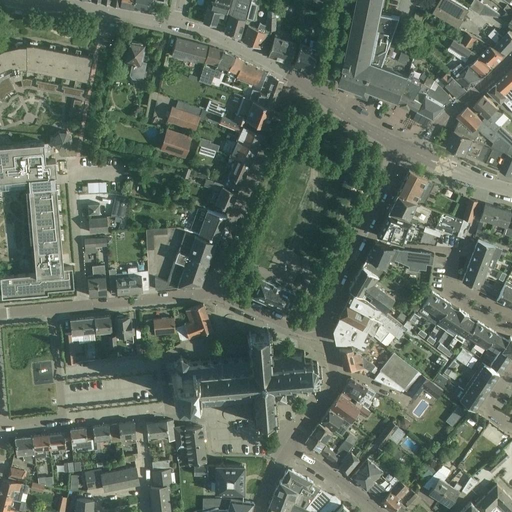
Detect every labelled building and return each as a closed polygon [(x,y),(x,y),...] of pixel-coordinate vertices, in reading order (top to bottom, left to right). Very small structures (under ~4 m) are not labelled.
[(120,0),(120,6),(134,8),(135,0),(120,0)] [(155,0),(135,0),(134,8),(133,9),(150,12),(154,9),(155,0)] [(227,15),(230,7),(232,0),(224,0),(223,5),(212,2),(210,8),(207,8),(203,21),(216,25),(219,13),(227,15)] [(226,28),(224,33),(240,38),(246,21),(251,4),(240,0),(238,0),(233,16),(231,15),(226,28)] [(400,100),(400,99),(409,76),(382,66),(400,17),(381,14),(384,0),(358,0),(356,10),(345,63),(347,64),(341,81),(358,88),(356,94),(372,100),(376,91),(400,100)] [(470,9),(453,0),(431,0),(428,9),(434,12),(433,12),(459,27),(470,9)] [(475,11),(480,1),(478,0),(474,0),(470,8),(475,11)] [(480,14),(486,5),(480,1),(475,11),(480,14)] [(258,5),(252,4),(248,19),(255,20),(258,5)] [(511,27),(511,15),(507,11),(505,15),(504,14),(501,19),(508,25),(511,27)] [(421,25),(424,15),(416,13),(413,23),(421,25)] [(276,17),(267,17),(267,26),(267,29),(276,30),(276,17)] [(261,48),(267,33),(267,29),(267,26),(260,23),(258,29),(249,26),(243,41),(261,48)] [(489,25),(483,31),(489,35),(497,43),(493,47),(504,56),(508,53),(511,48),(511,35),(508,32),(504,37),(495,29),(494,29),(489,25)] [(471,48),(477,38),(468,32),(462,42),(471,48)] [(310,71),(315,58),(318,49),(317,49),(318,41),(310,39),(311,34),(302,33),(301,43),(298,51),(294,49),(290,63),(310,71)] [(203,62),(207,46),(177,37),(172,54),(197,61),(197,60),(203,62)] [(296,44),(274,37),(269,51),(268,55),(290,63),(294,49),(296,44)] [(484,76),(492,68),(485,62),(480,57),(472,51),(454,40),(448,50),(469,63),(484,76)] [(129,41),(125,61),(133,63),(130,76),(131,78),(142,80),(146,63),(141,62),(144,50),(143,50),(145,44),(138,43),(138,42),(132,41),(132,42),(129,41)] [(419,42),(416,51),(422,52),(424,44),(419,42)] [(2,49),(9,72),(13,72),(14,78),(19,77),(22,76),(20,67),(32,67),(87,78),(89,78),(94,52),(89,51),(88,55),(80,54),(81,50),(76,49),(75,53),(67,51),(68,47),(63,46),(62,50),(54,49),(55,45),(50,44),(49,48),(34,45),(33,45),(32,45),(32,44),(31,44),(30,44),(29,44),(28,44),(27,44),(26,44),(26,45),(26,44),(25,45),(24,45),(23,45),(22,45),(21,45),(20,45),(19,45),(18,45),(17,45),(16,45),(16,46),(15,46),(14,46),(13,46),(12,46),(11,46),(11,47),(10,47),(9,47),(8,47),(7,47),(7,48),(6,48),(5,48),(4,48),(4,49),(3,49),(2,49)] [(215,69),(224,50),(209,46),(205,61),(214,64),(212,68),(215,69)] [(504,56),(493,47),(490,46),(481,55),(494,66),(504,56)] [(0,99),(3,101),(7,93),(15,89),(9,72),(2,49),(1,49),(1,50),(0,50),(0,99)] [(226,73),(236,56),(224,50),(215,69),(222,72),(226,73)] [(421,63),(424,52),(422,52),(416,51),(415,53),(413,62),(415,64),(420,65),(421,63)] [(236,77),(244,60),(236,56),(226,73),(236,77)] [(259,79),(263,70),(244,60),(236,77),(255,84),(259,79)] [(484,77),(484,76),(469,63),(464,68),(461,64),(452,70),(452,69),(449,72),(468,89),(484,77)] [(200,79),(199,81),(211,85),(214,76),(220,78),(222,72),(215,69),(212,68),(205,65),(202,73),(200,79)] [(511,69),(489,91),(500,102),(503,100),(511,109),(511,69)] [(424,80),(429,75),(425,71),(420,77),(424,80)] [(279,93),(283,81),(268,72),(260,91),(253,89),(249,98),(274,107),(279,93)] [(468,89),(449,72),(448,72),(440,79),(458,97),(468,89)] [(417,97),(420,90),(419,90),(423,83),(409,76),(400,99),(401,100),(401,99),(413,105),(413,106),(421,110),(425,101),(417,97)] [(454,99),(435,80),(430,77),(426,85),(431,88),(427,94),(420,90),(417,97),(425,101),(421,110),(434,117),(451,97),(454,99)] [(21,79),(21,80),(23,87),(27,86),(31,87),(33,79),(27,78),(21,79)] [(58,84),(48,82),(36,80),(36,84),(38,84),(37,88),(55,92),(56,88),(58,88),(58,84)] [(84,93),(84,90),(62,85),(62,89),(64,89),(63,93),(81,97),(82,93),(84,93)] [(503,113),(484,95),(475,105),(487,116),(482,121),(511,145),(511,146),(511,136),(501,127),(499,125),(507,116),(504,112),(503,113)] [(266,127),(274,107),(249,98),(244,96),(235,121),(247,126),(249,121),(266,127)] [(74,99),(71,117),(79,119),(82,101),(74,99)] [(209,102),(206,110),(221,116),(223,116),(226,109),(209,102)] [(180,109),(172,107),(171,107),(166,121),(196,132),(201,117),(180,109)] [(457,125),(455,130),(478,141),(481,132),(494,144),(493,147),(507,154),(511,145),(482,121),(470,109),(467,107),(457,117),(460,119),(457,125)] [(221,116),(219,121),(237,129),(235,135),(237,136),(258,146),(263,133),(247,126),(235,121),(223,116),(221,116)] [(185,156),(191,136),(166,128),(160,148),(185,156)] [(486,162),(493,147),(478,141),(455,130),(447,146),(466,154),(467,153),(486,162)] [(54,136),(54,143),(59,148),(66,148),(71,143),(72,136),(66,131),(64,131),(60,131),(55,136),(54,136)] [(251,161),(258,146),(237,136),(228,132),(226,138),(232,140),(235,141),(231,151),(229,150),(228,154),(231,155),(235,156),(251,161)] [(44,141),(0,145),(0,191),(29,188),(36,273),(0,276),(2,297),(48,293),(48,289),(74,287),(73,266),(64,267),(57,185),(55,185),(55,176),(57,175),(55,159),(49,159),(48,147),(51,147),(54,143),(54,136),(55,136),(50,136),(50,141),(49,142),(46,143),(44,141)] [(219,145),(200,139),(198,144),(218,150),(219,145)] [(511,175),(511,174),(511,146),(511,145),(507,154),(493,147),(486,162),(501,169),(501,170),(511,175)] [(239,189),(251,161),(235,156),(231,155),(225,169),(230,172),(228,176),(225,174),(222,182),(228,185),(230,185),(239,189)] [(397,194),(416,202),(424,205),(435,182),(427,179),(409,169),(397,194)] [(230,209),(238,192),(223,186),(224,184),(207,179),(204,184),(213,188),(214,186),(221,189),(219,194),(215,193),(212,200),(230,209)] [(106,182),(88,183),(88,193),(107,192),(106,182)] [(174,194),(183,200),(187,194),(178,188),(174,194)] [(126,208),(128,196),(116,193),(113,205),(126,208)] [(463,219),(441,212),(424,205),(416,202),(397,194),(388,212),(412,220),(427,225),(435,227),(436,223),(441,225),(453,229),(459,231),(461,225),(463,219)] [(478,201),(469,198),(463,219),(471,221),(472,221),(478,201)] [(100,203),(88,204),(89,214),(100,213),(100,203)] [(493,223),(498,207),(485,203),(480,218),(493,223)] [(511,222),(508,221),(511,211),(498,207),(493,223),(505,226),(502,234),(509,236),(511,227),(511,222)] [(217,240),(227,215),(207,210),(203,222),(194,220),(190,230),(217,240)] [(377,235),(376,236),(403,244),(406,237),(410,238),(415,227),(410,225),(412,220),(388,212),(377,235)] [(107,217),(89,218),(90,232),(108,231),(107,217)] [(463,219),(461,225),(469,227),(471,221),(463,219)] [(435,227),(434,228),(452,234),(453,229),(441,225),(436,223),(435,227)] [(168,234),(167,228),(153,228),(146,228),(147,249),(154,249),(154,235),(168,234)] [(488,239),(490,233),(477,229),(475,235),(488,239)] [(185,231),(178,250),(178,251),(178,250),(178,252),(209,262),(216,242),(185,231)] [(96,246),(107,245),(107,244),(106,238),(106,237),(95,238),(96,246)] [(85,247),(96,246),(95,238),(84,239),(85,247)] [(502,249),(478,239),(474,250),(498,259),(502,249)] [(434,253),(400,249),(375,240),(368,257),(386,268),(387,264),(386,263),(389,258),(409,266),(408,271),(417,272),(418,270),(426,271),(427,263),(432,264),(434,253)] [(104,248),(83,248),(83,273),(89,272),(88,256),(105,256),(104,248)] [(494,269),(498,259),(474,250),(470,260),(489,267),(494,269)] [(201,284),(209,262),(178,252),(167,280),(155,276),(155,289),(201,284)] [(485,277),(489,267),(470,260),(466,270),(485,277)] [(96,266),(98,294),(107,294),(104,265),(96,266)] [(374,283),(379,276),(363,265),(349,289),(352,290),(367,299),(377,306),(384,312),(394,298),(374,283)] [(98,294),(96,266),(92,266),(93,275),(87,276),(89,295),(98,294)] [(149,290),(148,270),(137,271),(136,267),(128,268),(128,273),(130,291),(149,290)] [(130,291),(128,273),(116,274),(116,269),(109,269),(111,293),(117,292),(117,293),(130,291)] [(483,283),(485,277),(466,270),(462,280),(474,285),(473,287),(480,290),(494,298),(495,297),(494,297),(498,291),(483,283)] [(250,296),(262,301),(287,312),(295,293),(258,277),(250,296)] [(506,304),(511,293),(511,284),(506,281),(496,299),(506,304)] [(367,299),(352,290),(340,315),(340,316),(367,331),(372,334),(386,346),(395,336),(399,339),(407,329),(403,325),(384,312),(377,306),(367,299)] [(427,319),(427,318),(440,299),(441,297),(432,291),(418,313),(427,319)] [(449,305),(451,303),(441,297),(440,299),(427,318),(436,324),(437,324),(449,305)] [(213,330),(206,310),(203,303),(186,309),(190,322),(184,324),(186,329),(178,332),(181,341),(213,330)] [(446,329),(448,325),(458,310),(459,308),(451,303),(449,305),(437,324),(446,329)] [(467,317),(469,315),(459,308),(458,310),(448,325),(457,331),(458,331),(467,316),(467,317)] [(402,322),(406,317),(401,312),(396,318),(402,322)] [(112,330),(111,315),(94,317),(96,332),(112,330)] [(476,322),(477,320),(469,315),(467,317),(467,316),(458,331),(457,331),(454,336),(463,342),(467,337),(466,337),(476,322)] [(116,318),(117,328),(117,336),(125,335),(126,343),(133,342),(131,319),(129,320),(129,316),(116,318)] [(367,331),(340,316),(333,330),(336,340),(338,342),(347,342),(348,341),(363,348),(364,346),(370,349),(374,341),(370,338),(371,335),(367,332),(367,331)] [(96,332),(94,317),(82,318),(85,342),(91,341),(90,332),(96,332)] [(176,332),(174,317),(153,319),(146,320),(148,334),(176,332)] [(66,351),(73,350),(74,350),(73,340),(79,339),(80,342),(85,342),(82,318),(70,319),(72,333),(65,334),(66,351)] [(476,343),(485,328),(487,326),(477,320),(476,322),(466,337),(467,337),(476,343)] [(412,326),(406,321),(403,325),(407,329),(409,330),(412,326)] [(489,344),(496,332),(487,326),(485,328),(476,343),(485,349),(489,344)] [(420,329),(417,333),(424,338),(426,334),(420,329)] [(307,384),(312,383),(313,386),(315,385),(314,382),(317,380),(319,382),(320,380),(318,379),(319,375),(322,376),(322,374),(320,374),(320,370),(322,369),(321,367),(319,368),(317,365),(318,363),(317,362),(315,364),(312,362),(312,360),(310,359),(310,362),(305,362),(304,353),(305,352),(304,351),(303,352),(293,353),(292,351),(291,352),(291,353),(282,354),(282,352),(280,353),(281,354),(271,355),(270,346),(273,346),(272,344),(270,344),(269,335),(272,335),(272,333),(269,333),(269,330),(267,331),(267,333),(251,334),(251,332),(249,332),(249,335),(246,335),(246,337),(249,337),(250,346),(247,346),(248,355),(189,360),(180,356),(174,362),(174,364),(175,370),(175,374),(171,374),(172,377),(175,377),(176,391),(173,391),(173,395),(177,394),(177,398),(177,404),(177,406),(185,411),(186,411),(186,409),(193,406),(193,404),(252,400),(253,421),(256,420),(256,423),(258,423),(258,420),(274,419),(274,421),(276,421),(276,419),(278,419),(278,416),(276,417),(275,407),(277,407),(277,405),(275,405),(274,396),(284,396),(286,397),(287,396),(285,394),(285,386),(294,385),(294,387),(296,387),(296,385),(304,384),(305,386),(307,386),(307,384)] [(505,351),(511,341),(508,339),(508,340),(496,332),(489,344),(500,351),(501,349),(505,351)] [(110,348),(117,347),(116,336),(109,337),(110,348)] [(419,336),(416,340),(423,344),(426,340),(419,336)] [(429,336),(426,340),(432,344),(435,340),(429,336)] [(428,342),(425,347),(432,350),(434,345),(428,342)] [(443,352),(446,348),(440,343),(437,347),(443,352)] [(351,349),(340,348),(339,348),(344,368),(364,367),(371,371),(375,366),(356,352),(353,352),(351,349)] [(452,353),(446,348),(443,352),(449,357),(452,353)] [(464,357),(467,352),(462,349),(459,353),(464,357)] [(501,371),(511,355),(505,351),(501,349),(500,351),(490,364),(501,371)] [(74,350),(73,350),(66,351),(68,364),(75,363),(75,356),(74,350)] [(405,389),(414,380),(422,373),(394,352),(373,379),(401,391),(404,388),(405,389)] [(469,360),(472,356),(467,352),(464,357),(469,360)] [(461,362),(464,357),(459,353),(455,358),(461,362)] [(466,365),(469,360),(464,357),(461,362),(466,365)] [(434,368),(443,373),(447,365),(439,360),(434,368)] [(457,363),(453,360),(449,366),(452,369),(457,363)] [(499,374),(491,368),(482,362),(476,372),(490,381),(493,383),(499,374)] [(447,375),(452,369),(449,366),(444,372),(447,375)] [(493,383),(490,381),(476,372),(470,381),(487,392),(493,383)] [(415,399),(416,397),(423,387),(437,398),(442,389),(422,373),(414,380),(405,389),(404,389),(415,399)] [(438,384),(443,376),(439,373),(434,380),(438,384)] [(367,387),(351,377),(343,390),(368,405),(371,400),(370,399),(374,392),(367,387)] [(487,392),(470,381),(464,390),(481,401),(487,392)] [(481,401),(464,390),(459,386),(453,395),(458,399),(474,410),(481,401)] [(354,404),(340,394),(329,408),(350,422),(358,411),(366,417),(370,411),(356,402),(354,404)] [(350,422),(329,408),(321,420),(334,429),(335,427),(343,432),(350,422)] [(404,416),(399,423),(406,428),(411,421),(404,416)] [(176,439),(174,426),(173,419),(146,422),(148,436),(168,434),(169,440),(176,439)] [(121,438),(136,436),(134,421),(119,423),(121,438)] [(398,426),(392,421),(375,442),(381,447),(398,426)] [(490,421),(477,439),(483,444),(484,442),(498,452),(511,440),(511,437),(501,430),(500,432),(496,429),(498,427),(490,421)] [(312,432),(325,442),(332,432),(319,422),(312,432)] [(119,423),(109,424),(93,426),(95,439),(93,439),(94,448),(94,452),(100,451),(99,442),(110,440),(111,442),(121,441),(121,438),(119,423)] [(177,429),(174,429),(176,439),(177,448),(187,447),(187,453),(189,464),(207,461),(203,436),(203,429),(202,426),(194,427),(187,428),(185,428),(185,425),(177,426),(177,429)] [(95,439),(93,426),(86,427),(70,428),(70,431),(71,440),(72,447),(88,446),(88,449),(94,448),(93,439),(95,439)] [(71,440),(70,431),(65,432),(49,434),(51,454),(60,453),(60,450),(65,449),(65,446),(66,446),(66,440),(71,440)] [(319,450),(321,451),(320,452),(336,464),(352,445),(345,440),(337,449),(338,451),(336,454),(323,444),(325,442),(312,432),(306,441),(318,450),(319,450)] [(51,456),(51,454),(49,434),(32,436),(34,449),(45,448),(46,456),(51,456)] [(35,464),(34,449),(32,436),(15,438),(17,453),(14,454),(13,459),(23,458),(24,461),(35,464)] [(364,453),(363,452),(360,450),(355,456),(351,452),(339,466),(347,473),(364,453)] [(491,473),(509,456),(504,451),(487,468),(491,473)] [(136,460),(135,453),(123,455),(124,462),(136,460)] [(358,483),(375,464),(377,461),(373,457),(369,456),(368,458),(367,457),(351,477),(358,483)] [(171,459),(168,459),(152,461),(153,468),(172,466),(171,459)] [(75,471),(74,462),(64,463),(65,472),(75,471)] [(215,491),(243,493),(244,493),(244,465),(194,464),(194,473),(216,474),(215,491)] [(366,490),(374,481),(383,470),(375,464),(358,483),(366,490)] [(139,482),(136,466),(119,469),(122,486),(139,482)] [(309,478),(307,477),(292,468),(288,466),(286,470),(280,481),(296,490),(299,492),(302,486),(309,489),(312,483),(313,480),(309,478)] [(23,479),(25,470),(11,467),(9,475),(18,478),(23,479)] [(101,473),(101,469),(86,472),(89,488),(103,485),(101,473)] [(122,486),(119,469),(101,473),(103,485),(104,489),(122,486)] [(170,469),(153,471),(155,485),(166,484),(171,483),(170,469)] [(439,499),(449,484),(444,481),(447,476),(438,470),(434,474),(422,486),(428,489),(432,483),(434,484),(429,493),(439,499)] [(467,493),(475,484),(479,481),(471,476),(468,480),(462,490),(467,493)] [(29,485),(7,479),(4,478),(0,492),(0,496),(12,499),(20,501),(23,492),(27,493),(29,485)] [(406,508),(397,499),(408,487),(400,479),(394,487),(381,501),(393,511),(401,511),(405,508),(406,508)] [(292,502),(296,490),(280,481),(273,495),(292,502)] [(377,498),(385,489),(378,484),(374,481),(366,490),(371,493),(370,493),(377,498)] [(316,511),(332,495),(320,488),(312,483),(309,489),(302,486),(299,492),(304,494),(299,505),(312,511),(316,511)] [(381,501),(394,487),(390,483),(385,489),(377,498),(381,501)] [(449,505),(459,490),(462,486),(456,483),(454,487),(449,484),(439,499),(449,505)] [(473,511),(511,511),(511,498),(497,483),(475,505),(478,508),(473,511)] [(168,502),(166,484),(155,485),(155,486),(151,486),(153,504),(168,502)] [(266,511),(311,511),(312,511),(299,505),(292,502),(273,495),(266,511)] [(335,495),(332,495),(316,511),(329,511),(332,509),(333,510),(341,502),(341,500),(335,495)] [(9,508),(12,499),(0,496),(0,511),(16,511),(17,510),(9,508)] [(92,511),(93,499),(89,499),(77,498),(75,511),(92,511)] [(250,511),(254,502),(243,501),(231,499),(228,510),(219,510),(218,508),(202,511),(201,511),(250,511)] [(215,499),(204,499),(204,509),(215,506),(224,504),(225,499),(215,499)] [(406,510),(408,511),(413,511),(420,505),(414,500),(406,510)] [(25,511),(28,503),(21,501),(19,510),(25,511)] [(473,511),(478,508),(475,505),(471,501),(459,511),(473,511)] [(169,511),(169,503),(168,502),(153,504),(153,511),(169,511)]
